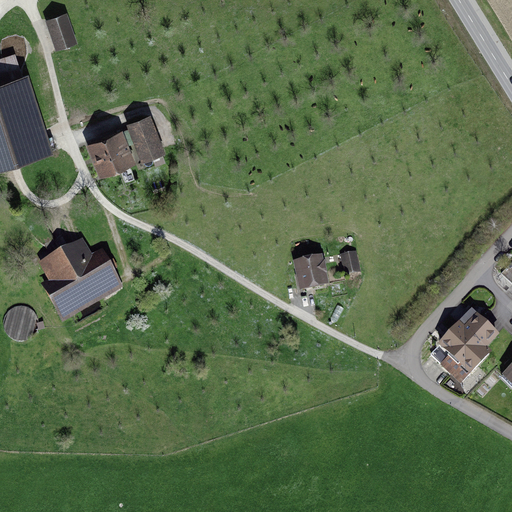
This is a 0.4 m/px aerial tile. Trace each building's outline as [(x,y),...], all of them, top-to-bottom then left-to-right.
[(77,40),(67,13),(47,20),(57,47),(77,40)] [(0,164),(48,148),(23,75),(0,82),(0,164)] [(164,147),(150,113),(128,122),(141,156),(164,147)] [(121,129),(89,141),(101,173),(133,161),(121,129)] [(44,287),(60,317),(119,285),(103,255),(93,261),(87,249),(45,271),(52,283),(44,287)] [(355,253),(342,256),(345,273),(358,270),(355,253)] [(322,257),(296,262),(302,290),(327,285),(322,257)] [(11,310),(13,317),(22,315),(20,308),(11,310)] [(495,339),(471,316),(458,330),(451,323),(424,352),(461,386),(488,357),(483,352),(495,339)]
